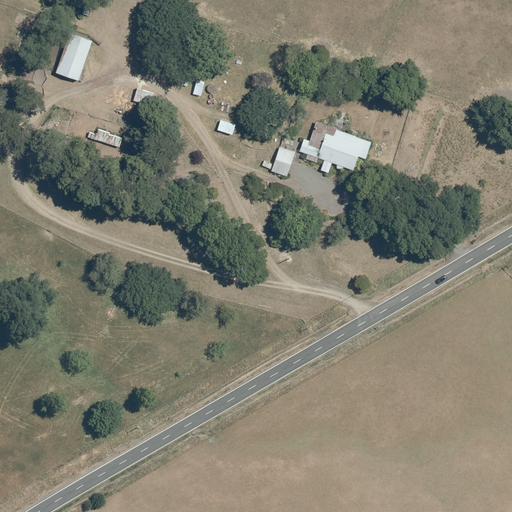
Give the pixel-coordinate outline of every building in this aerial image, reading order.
[(93,38),(71,30),(57,71),(80,79),(93,38)] [(205,81),(196,79),(193,93),(202,95),(205,81)] [(156,92),(137,87),(134,100),(153,104),(156,92)] [(236,123),(221,118),(218,128),(233,133),(236,123)] [(365,159),(371,141),(336,129),(317,122),(311,139),(304,137),(300,150),(308,153),(306,158),(317,162),(318,157),(324,159),(321,170),(329,173),(332,162),(353,170),(358,156),(365,159)] [(122,138),(98,130),(95,141),(118,149),(122,138)] [(296,151),(281,145),(272,169),(287,175),(296,151)]
